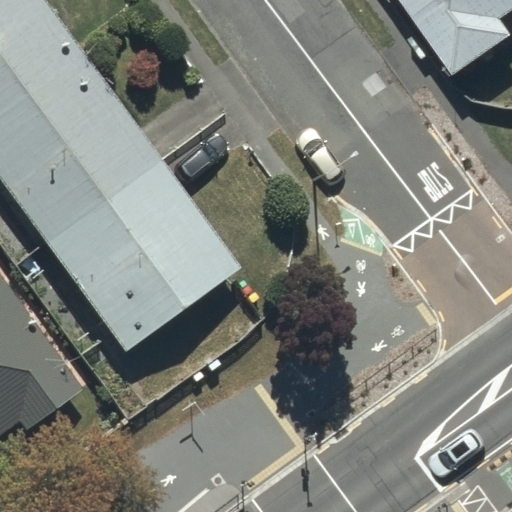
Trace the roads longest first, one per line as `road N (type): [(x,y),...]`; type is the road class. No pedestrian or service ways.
road 1 (residential): [(511,327),(265,0)]
road 2 (secondary): [(326,511),(511,376)]
